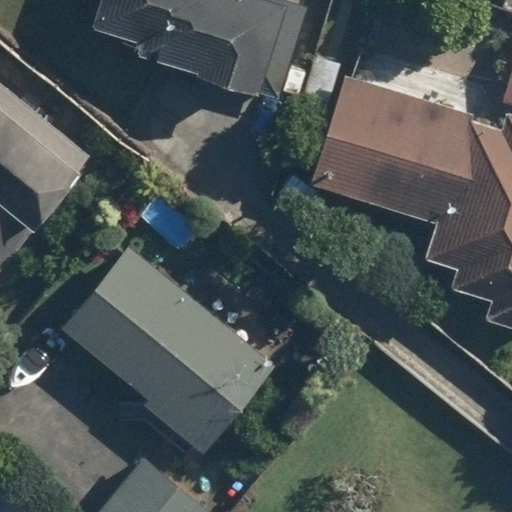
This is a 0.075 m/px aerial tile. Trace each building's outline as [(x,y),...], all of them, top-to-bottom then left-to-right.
[(117,0),(111,19),(175,38),(172,50),(282,79),(302,0),(117,0)] [(511,100),(506,98),(501,112),(353,63),(318,167),(444,209),(431,247),(464,258),(459,274),(497,286),(491,306),(511,312),(511,100)] [(107,157),(0,70),(0,274),(50,218),(55,222),(107,157)] [(287,352),(137,234),(69,319),(219,438),(287,352)] [(211,511),(219,503),(153,444),(92,511),(211,511)]
